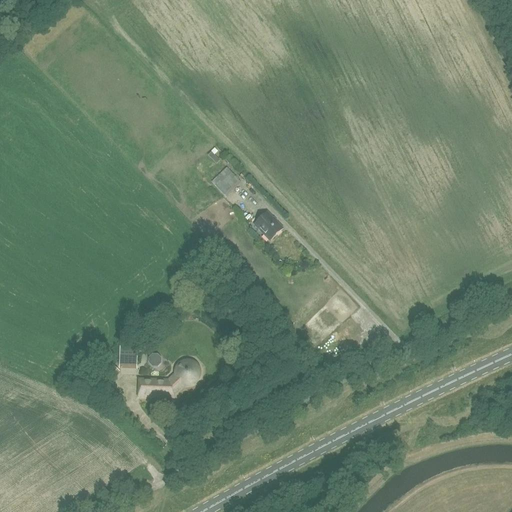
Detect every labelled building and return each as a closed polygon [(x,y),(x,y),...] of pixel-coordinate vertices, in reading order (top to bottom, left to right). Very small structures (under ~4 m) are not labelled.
[(158,0),(139,0),(151,12),(161,3),(164,6),(169,0),(160,0),(159,1),(158,0)] [(315,0),(316,0),(304,5),(312,24),(324,19),(319,8),(325,5),(322,0),(315,0)] [(292,6),(286,9),(291,20),(296,17),(301,29),(312,24),(304,5),(293,10),(292,6)] [(172,15),(163,24),(171,33),(186,18),(178,10),(172,15)] [(276,17),(265,22),(273,41),(284,36),(279,25),(285,22),(280,11),(274,14),(276,17)] [(433,15),(424,21),(435,37),(444,31),(433,15)] [(186,18),(171,33),(179,41),(188,32),(194,27),(186,18)] [(424,21),(416,27),(427,43),(435,37),(424,21)] [(252,23),(246,26),(251,37),(256,34),(261,46),(273,41),(265,22),(253,27),(252,23)] [(416,27),(408,33),(419,49),(427,43),(416,27)] [(201,44),(191,53),(207,69),(216,60),(202,45),(211,37),(207,33),(198,41),(201,44)] [(408,33),(399,40),(410,55),(419,49),(408,33)] [(381,53),(373,59),(384,74),(392,68),(381,53)] [(373,59),(364,65),(375,80),(384,74),(373,59)] [(364,65),(356,71),(367,86),(375,80),(364,65)] [(356,71),(348,77),(359,92),(367,86),(356,71)] [(348,77),(339,83),(350,98),(359,92),(348,77)] [(464,84),(457,88),(462,98),(481,89),(475,78),(464,84)] [(481,89),(462,98),(468,109),(475,105),(486,100),(481,89)] [(311,112),(298,116),(305,137),(318,133),(319,136),(331,133),(329,127),(317,130),(311,112)] [(481,121),(470,126),(473,131),(476,130),(482,142),(502,132),(496,120),(483,126),(481,121)] [(437,141),(426,147),(435,165),(446,160),(440,149),(437,141)] [(322,149),(311,153),(314,164),(334,157),(330,146),(322,149)] [(416,152),(415,152),(419,159),(425,170),(435,165),(426,147),(416,152)] [(401,159),(390,165),(399,183),(411,177),(405,166),(410,163),(405,153),(399,156),(401,159)] [(334,157),(314,164),(318,175),(330,171),(338,169),(337,168),(334,157)] [(377,166),(372,169),(377,180),(383,177),(388,188),(399,183),(390,165),(379,170),(377,166)] [(336,186),(323,191),(330,212),(343,207),(337,188),(348,185),(346,179),(335,183),(336,186)] [(511,189),(504,180),(496,186),(508,201),(511,197),(511,189)] [(496,186),(488,192),(500,207),(508,201),(496,186)] [(488,192),(480,199),(491,214),(500,207),(488,192)] [(270,242),(282,230),(267,214),(254,225),(270,242)] [(120,369),(138,370),(138,344),(126,343),(120,345),(120,369)] [(199,378),(199,369),(191,362),(184,362),(176,369),(176,378),(170,383),(167,381),(139,380),(139,397),(174,397),(174,393),(183,384),(191,385),(199,378)] [(107,372),(114,379),(120,372),(113,365),(107,372)]
